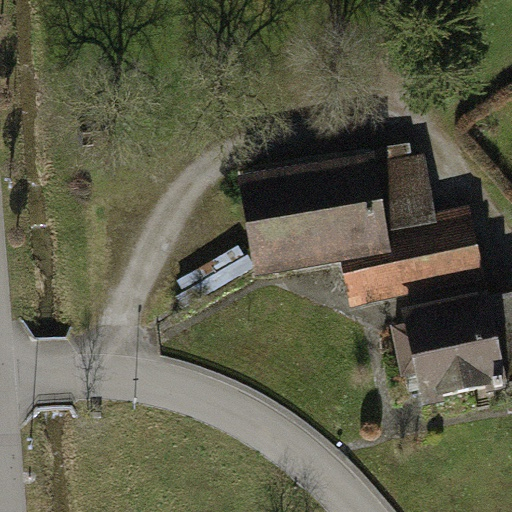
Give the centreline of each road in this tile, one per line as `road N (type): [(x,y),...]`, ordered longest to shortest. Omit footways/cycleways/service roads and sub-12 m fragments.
road 1 (track): [(99,376),(161,235),(211,168),(258,140),(400,112),(428,122),(503,245)]
road 2 (residential): [(0,377),(81,374),(197,395),(259,420),(310,459),(357,511)]
